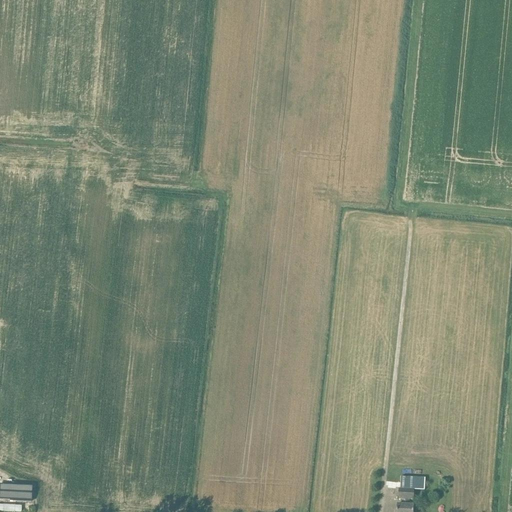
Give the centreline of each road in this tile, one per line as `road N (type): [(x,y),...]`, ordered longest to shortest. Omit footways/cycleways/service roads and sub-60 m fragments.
road 1 (track): [(382,487),(409,220)]
road 2 (track): [(204,511),(234,262)]
